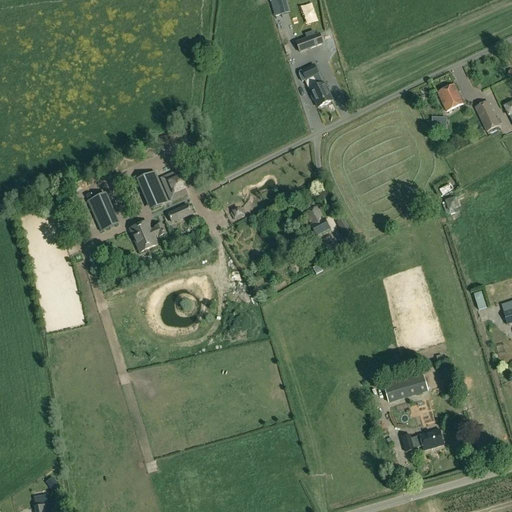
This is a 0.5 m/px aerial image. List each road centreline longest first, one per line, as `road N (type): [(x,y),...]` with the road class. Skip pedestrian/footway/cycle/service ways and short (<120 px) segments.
road 1 (unclassified): [(190,194),(511,38)]
road 2 (unclassified): [(363,511),(511,468)]
